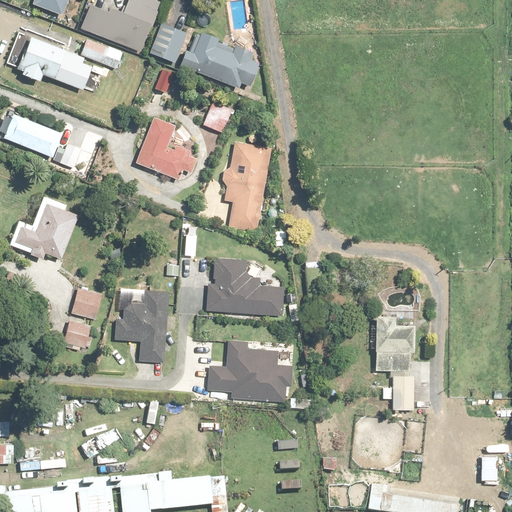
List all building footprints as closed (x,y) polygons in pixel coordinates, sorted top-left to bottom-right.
[(66,0),(31,0),(30,3),(61,15),(66,0)] [(88,7),(79,30),(138,53),(148,25),(151,26),(156,13),(154,12),(157,4),(147,0),(126,0),(121,15),(108,10),(106,14),(88,7)] [(183,32),(163,24),(160,23),(148,53),(173,64),(177,53),(185,33),(183,32)] [(231,48),(222,45),(216,42),(217,39),(199,32),(198,35),(195,34),(188,52),(183,50),(181,55),(178,65),(234,87),(237,88),(239,82),(248,85),(258,59),(260,55),(257,54),(232,44),(231,48)] [(62,50),(36,39),(28,36),(19,58),(18,57),(14,68),(20,71),(19,73),(37,81),(40,73),(65,83),(74,60),(72,60),(60,55),(62,50)] [(101,54),(102,49),(104,46),(85,39),(84,43),(79,55),(99,62),(98,63),(110,68),(114,69),(118,60),(101,54)] [(60,104),(84,113),(90,97),(82,94),(79,101),(63,95),(60,104)] [(201,124),(221,133),(231,110),(211,101),(210,105),(201,124)] [(50,157),(59,134),(59,133),(35,124),(11,114),(1,138),(17,144),(50,157)] [(171,124),(153,118),(152,117),(133,163),(177,181),(181,169),(189,172),(194,158),(188,156),(189,151),(174,145),(172,150),(165,147),(173,125),(171,124)] [(265,148),(238,143),(232,142),(229,167),(222,171),(222,177),(221,180),(225,186),(223,201),(231,202),(227,227),(256,232),(269,148),(265,148)] [(66,143),(58,163),(72,168),(80,149),(66,143)] [(59,259),(75,215),(63,210),(65,205),(41,196),(30,226),(16,221),(7,244),(28,252),(27,255),(41,260),(42,257),(43,253),(59,259)] [(237,244),(222,242),(220,251),(236,254),(237,244)] [(194,247),(174,246),(173,266),(193,268),(194,247)] [(244,272),(245,263),(245,260),(215,258),(215,262),(212,262),(211,279),(213,279),(213,284),(207,283),(205,309),(205,311),(225,312),(253,314),(280,315),(282,287),(281,287),(257,286),(258,278),(249,277),(244,272)] [(303,263),(306,287),(320,286),(317,261),(303,263)] [(163,273),(162,284),(171,285),(171,273),(163,273)] [(285,286),(287,303),(295,302),(293,285),(285,286)] [(84,317),(93,319),(100,295),(76,289),(70,313),(84,317)] [(163,350),(168,292),(142,290),(142,293),(141,304),(129,303),(122,309),(121,319),(118,319),(115,319),(113,340),(130,341),(135,342),(139,342),(138,359),(137,361),(162,363),(163,350)] [(287,305),(289,319),(298,317),(295,304),(287,305)] [(393,316),(391,316),(373,316),(373,351),(374,351),(374,371),(388,372),(388,377),(391,377),(391,387),(390,389),(382,389),(381,399),(391,399),(391,410),(393,410),(393,413),(397,413),(397,410),(412,411),(412,409),(412,389),(412,382),(412,377),(407,376),(408,362),(408,352),(411,352),(412,326),(409,326),(410,321),(405,321),(405,326),(392,326),(393,316)] [(89,326),(82,324),(67,321),(63,338),(62,343),(84,348),(84,347),(88,348),(91,335),(87,334),(89,326)] [(281,411),(283,371),(269,370),(269,360),(239,359),(239,350),(219,349),(218,374),(197,373),(196,400),(218,400),(217,408),(233,408),(233,409),(281,411)] [(301,374),(300,386),(314,387),(314,375),(301,374)] [(289,398),(288,408),(311,410),(312,399),(289,398)] [(148,400),(138,399),(137,407),(147,408),(148,400)] [(482,445),(495,445),(495,434),(482,434),(482,445)] [(16,444),(0,444),(0,464),(16,465),(16,444)] [(480,456),(479,482),(495,482),(495,457),(480,456)] [(332,471),(334,471),(334,462),(321,461),(321,471),(332,471)] [(0,511),(74,511),(73,494),(76,494),(77,511),(113,511),(111,491),(118,490),(120,511),(148,511),(149,511),(209,505),(210,511),(225,511),(222,478),(207,480),(207,477),(174,481),(168,482),(168,474),(109,481),(107,481),(108,485),(91,487),(90,481),(79,482),(80,487),(64,489),(64,485),(52,487),(53,491),(50,491),(45,492),(45,490),(33,491),(17,493),(4,494),(4,488),(0,488),(0,511)] [(366,511),(370,511),(457,511),(458,507),(384,497),(385,487),(370,485),(366,511)]
